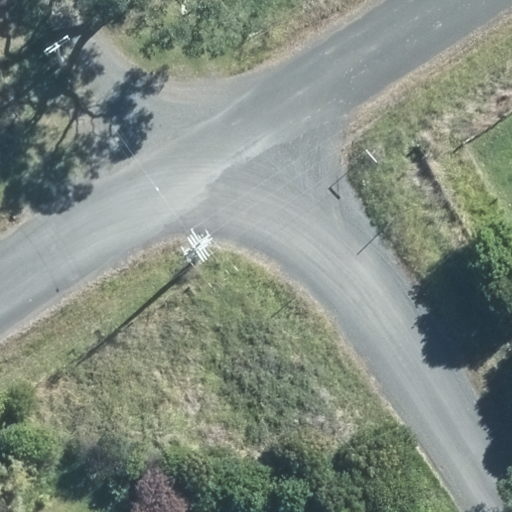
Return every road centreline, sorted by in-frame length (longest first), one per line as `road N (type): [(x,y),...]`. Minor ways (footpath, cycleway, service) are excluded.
road 1 (unclassified): [(280,66),(511,426)]
road 2 (unclassified): [(0,253),(280,66)]
